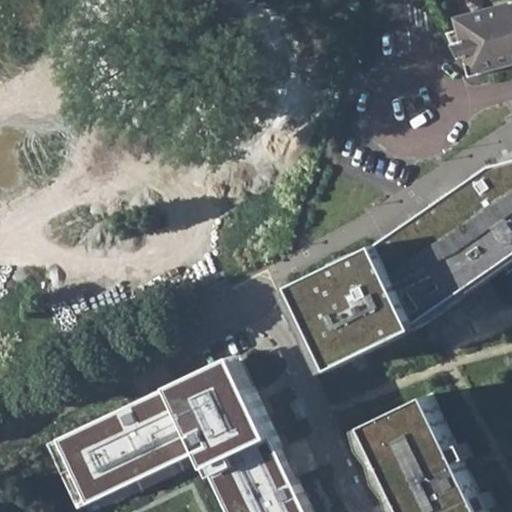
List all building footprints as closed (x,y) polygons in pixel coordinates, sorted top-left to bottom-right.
[(511,3),(461,17),(478,77),(511,67),(511,3)] [(382,243),(297,283),(342,371),(405,341),(401,331),(423,320),(511,262),(511,161),(499,165),(382,243)] [(342,371),(297,283),(289,287),(334,375),(342,371)] [(183,382),(47,447),(78,511),(95,511),(201,461),(226,511),(318,511),(298,471),(242,353),(183,382)] [(491,511),(434,397),(370,428),(411,511),(491,511)]
